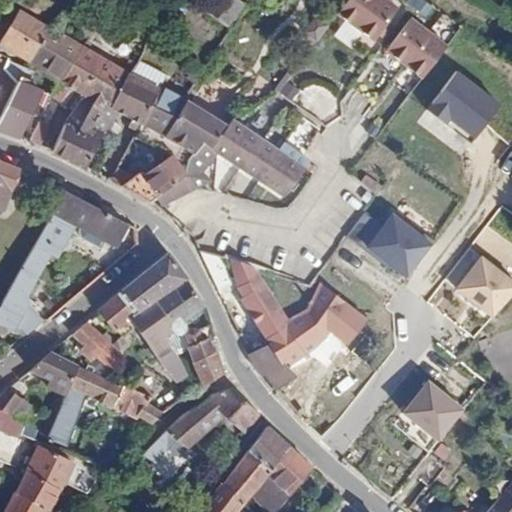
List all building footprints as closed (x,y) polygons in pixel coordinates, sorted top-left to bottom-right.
[(232,29),(249,8),(239,0),(235,0),(219,21),(232,29)] [(405,7),(394,0),(351,0),(342,13),(381,40),(405,7)] [(61,78),(81,45),(55,29),(20,16),(3,43),(61,78)] [(451,45),(414,17),(389,51),(426,78),(451,45)] [(113,109),(131,75),(81,45),(61,78),(89,96),(67,125),(87,136),(92,130),(108,106),(113,109)] [(13,90),(17,78),(6,71),(11,59),(0,53),(0,77),(4,80),(13,90)] [(0,118),(0,132),(18,139),(41,90),(28,83),(33,72),(21,67),(17,78),(13,90),(0,118)] [(505,102),(457,68),(427,109),(449,125),(455,117),(481,135),(505,102)] [(176,122),(186,104),(158,88),(156,91),(131,75),(113,109),(119,113),(141,126),(150,107),(176,122)] [(327,118),(339,101),(314,82),(302,99),(327,118)] [(207,153),(227,128),(186,104),(176,122),(150,107),(141,126),(195,156),(202,150),(207,153)] [(114,122),(119,113),(113,109),(108,106),(92,130),(105,138),(114,122)] [(45,143),(55,123),(43,116),(33,137),(45,143)] [(121,130),(114,122),(105,138),(114,143),(121,130)] [(95,141),(87,136),(67,125),(52,152),(83,168),(95,141)] [(302,174),(229,125),(227,128),(207,153),(248,177),(285,201),(302,174)] [(142,177),(157,198),(174,188),(184,180),(170,159),(142,177)] [(0,211),(1,212),(18,171),(0,163),(0,211)] [(54,208),(62,191),(42,180),(34,196),(54,208)] [(0,327),(25,336),(45,321),(28,308),(26,298),(68,222),(115,247),(125,224),(62,191),(54,208),(0,308),(0,327)] [(436,240),(393,211),(369,247),(413,276),(436,240)] [(154,297),(185,277),(168,255),(116,297),(131,316),(145,305),(154,297)] [(511,299),(511,278),(484,257),(460,289),(498,318),(511,299)] [(347,348),(368,326),(318,290),(314,296),(302,318),(285,322),(255,271),(229,260),(239,289),(244,297),(240,300),(270,345),(251,354),(249,355),(261,373),(279,392),(312,371),(306,361),(328,342),(331,334),(347,348)] [(181,319),(203,306),(202,300),(185,277),(154,297),(171,323),(167,327),(169,331),(171,330),(178,328),(181,319)] [(131,316),(116,297),(97,313),(120,339),(137,325),(143,334),(149,346),(164,335),(145,305),(131,316)] [(167,333),(169,331),(167,327),(171,323),(154,297),(145,305),(164,335),(167,333)] [(185,347),(203,387),(222,375),(208,322),(203,324),(208,335),(195,341),(185,347)] [(84,369),(108,378),(122,352),(115,347),(87,323),(76,332),(89,341),(86,345),(98,355),(84,369)] [(208,335),(203,324),(190,332),(195,341),(208,335)] [(178,328),(182,337),(190,332),(187,326),(178,328)] [(181,350),(185,347),(182,337),(178,328),(171,330),(181,350)] [(182,337),(185,347),(195,341),(190,332),(182,337)] [(169,344),(167,333),(164,335),(149,346),(165,373),(174,385),(188,373),(169,344)] [(115,347),(122,352),(125,349),(120,344),(115,347)] [(50,355),(30,373),(46,378),(68,387),(78,367),(50,355)] [(128,387),(150,398),(163,383),(165,382),(143,365),(128,387)] [(138,418),(150,426),(163,415),(146,403),(150,398),(128,387),(108,378),(84,369),(78,367),(68,387),(61,403),(56,414),(52,425),(45,440),(65,449),(88,395),(136,422),(138,418)] [(470,406),(435,378),(411,411),(446,439),(470,406)] [(146,403),(163,415),(179,404),(163,383),(150,398),(146,403)] [(222,418),(239,436),(255,418),(232,388),(207,400),(180,420),(165,433),(188,452),(201,437),(222,418)] [(0,396),(0,412),(8,414),(17,400),(7,391),(0,396)] [(50,411),(56,414),(61,403),(55,401),(50,411)] [(268,470),(286,450),(264,430),(248,452),(268,470)] [(188,452),(165,433),(145,453),(156,462),(170,447),(182,458),(188,452)] [(264,511),(277,511),(310,471),(286,450),(268,470),(247,497),(264,511)] [(15,494),(44,511),(45,511),(60,480),(86,493),(96,478),(36,451),(15,494)] [(240,506),(247,497),(268,470),(248,452),(221,489),(240,506)] [(429,456),(414,474),(428,486),(442,468),(429,456)] [(511,511),(511,487),(506,493),(490,511),(511,511)] [(235,511),(240,506),(221,489),(203,511),(235,511)] [(44,511),(15,494),(3,511),(44,511)] [(328,511),(341,511),(347,505),(336,496),(326,510),(328,511)]
